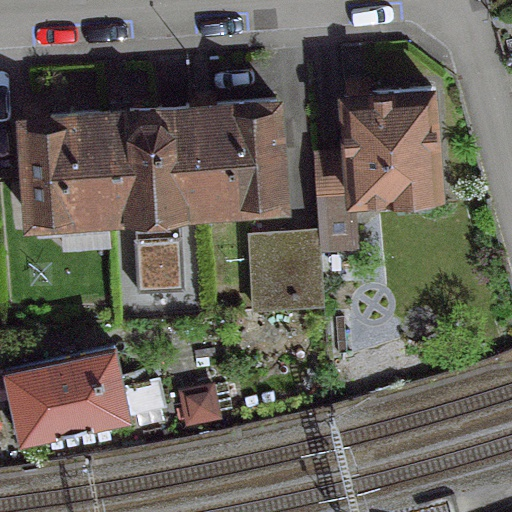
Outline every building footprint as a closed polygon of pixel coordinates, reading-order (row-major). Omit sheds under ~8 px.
[(309,153),(313,211),(349,209),(348,194),(434,188),(427,86),(340,93),(344,150),(309,153)] [(271,98),(186,104),(194,205),(279,199),(271,98)] [(186,104),(103,110),(110,211),(130,209),(135,290),(179,287),(174,206),(194,205),(186,104)] [(103,110),(18,116),(25,218),(110,211),(103,110)] [(314,230),(246,236),(251,311),(319,306),(314,230)] [(109,344),(1,368),(16,437),(160,405),(154,377),(118,385),(109,344)] [(189,427),(225,420),(218,387),(183,394),(189,427)]
